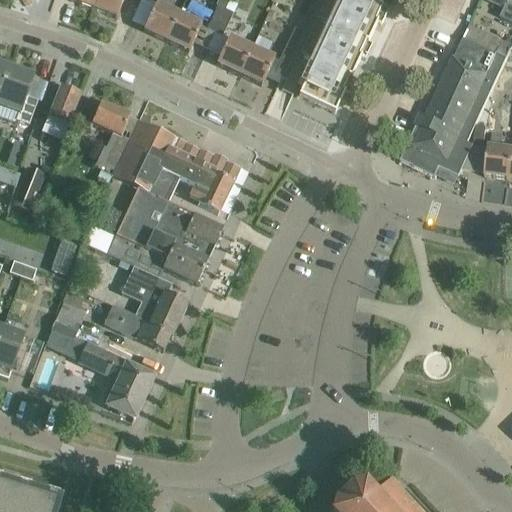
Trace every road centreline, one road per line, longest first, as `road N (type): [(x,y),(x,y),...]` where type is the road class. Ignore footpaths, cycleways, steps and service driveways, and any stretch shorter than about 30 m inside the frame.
road 1 (residential): [(332,164),(67,41),(0,21)]
road 2 (residential): [(225,474),(242,338),(273,259),(332,164)]
road 3 (residential): [(389,196),(351,273),(340,316),(332,426)]
road 4 (residential): [(225,474),(101,466),(0,427)]
road 5 (residential): [(511,509),(446,441),(410,426),(332,426)]
road 6 (residential): [(353,177),(435,0)]
road 7 (residential): [(511,225),(389,196)]
